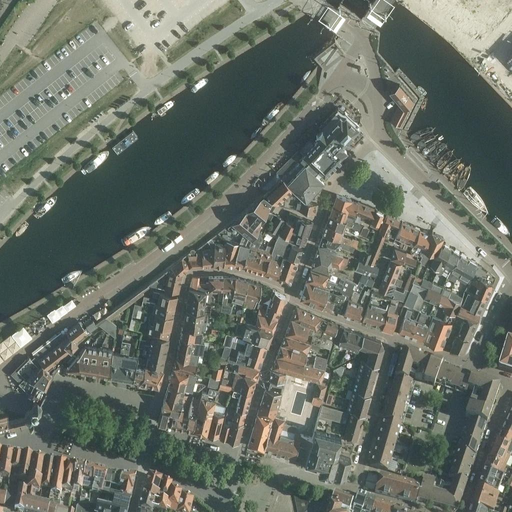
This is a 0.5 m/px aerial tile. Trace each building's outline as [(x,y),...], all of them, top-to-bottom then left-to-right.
[(438,0),(441,2),(442,0),(445,0),(449,2),(446,6),(452,11),(455,7),(460,11),(457,15),(458,16),(471,0),(438,0)] [(474,1),(460,18),(470,26),(484,9),(474,1)] [(484,9),(470,26),(479,34),(493,18),(484,9)] [(493,18),(479,34),(481,36),(480,36),(484,40),(485,39),(490,43),(504,26),(493,18)] [(403,82),(393,91),(403,103),(394,121),(405,126),(417,101),(418,99),(403,82)] [(310,139),(300,150),(306,155),(305,157),(309,161),(306,165),(314,173),(315,173),(318,176),(321,179),(336,158),(340,155),(337,152),(339,149),(342,152),(345,149),(340,144),(357,125),(355,124),(357,122),(347,113),(346,114),(340,109),(322,129),(323,131),(318,137),(321,139),(316,144),(310,139)] [(303,155),(302,154),(299,151),(278,174),(293,189),(305,201),(324,182),(315,173),(314,173),(306,165),(309,161),(303,155)] [(305,201),(293,189),(278,174),(262,188),(266,192),(277,204),(314,213),(317,203),(305,201)] [(355,213),(359,203),(352,200),(337,194),(333,205),(355,213)] [(273,204),(271,202),(265,197),(256,206),(233,225),(239,230),(244,233),(247,236),(252,240),(252,241),(257,230),(262,218),(266,211),(266,210),(270,211),(273,204)] [(370,222),(376,210),(375,209),(375,210),(359,203),(355,213),(363,216),(362,218),(365,220),(370,222)] [(352,222),(355,213),(333,205),(330,214),(352,222)] [(378,225),(383,213),(376,210),(370,222),(369,224),(377,227),(378,225)] [(269,221),(273,214),(271,213),(266,211),(262,218),(269,221)] [(363,226),(352,222),(330,214),(329,215),(330,215),(326,224),(344,230),(346,225),(361,230),(363,226)] [(269,228),(275,233),(283,220),(276,215),(268,228),(269,228)] [(393,237),(400,221),(387,215),(384,222),(380,232),(386,234),(393,237)] [(307,234),(312,221),(298,216),(295,225),(292,224),(290,229),(307,234)] [(363,237),(369,224),(370,222),(365,220),(363,226),(361,230),(360,235),(363,237)] [(290,229),(292,224),(286,221),(280,232),(287,235),(290,229)] [(402,248),(412,226),(403,222),(395,238),(402,240),(399,246),(402,248)] [(235,235),(239,230),(233,225),(232,224),(226,228),(235,235)] [(354,245),(356,246),(358,240),(352,238),(351,238),(342,235),(342,234),(344,230),(326,224),(323,234),(354,245)] [(413,245),(420,230),(420,229),(412,226),(402,248),(406,249),(408,243),(413,245)] [(269,228),(266,233),(273,236),(275,233),(269,228)] [(307,234),(290,229),(287,235),(290,237),(289,239),(304,244),(307,234)] [(242,267),(251,269),(259,248),(258,248),(261,240),(259,240),(262,233),(257,230),(250,245),(241,266),(242,267)] [(424,250),(431,234),(420,230),(413,245),(416,246),(415,250),(411,249),(410,252),(418,256),(418,258),(420,259),(422,254),(421,253),(423,249),(424,250)] [(287,243),(289,239),(290,237),(287,235),(280,232),(275,241),(273,247),(267,245),(266,250),(272,252),(270,257),(281,261),(284,255),(287,243)] [(377,238),(383,240),(386,234),(380,232),(377,238)] [(436,251),(443,237),(432,232),(431,234),(424,250),(423,249),(421,253),(422,254),(420,259),(421,260),(420,263),(424,264),(430,252),(434,254),(436,251)] [(241,266),(250,245),(245,244),(247,236),(244,233),(242,239),(240,244),(234,265),(241,266)] [(230,237),(228,237),(228,235),(228,234),(226,234),(227,239),(226,241),(226,245),(223,266),(234,265),(240,244),(229,241),(230,237)] [(338,246),(352,251),(354,245),(323,234),(319,244),(336,250),(338,246)] [(202,250),(202,253),(203,267),(213,266),(215,244),(211,239),(207,242),(210,245),(210,249),(202,250)] [(302,249),(291,245),(287,243),(284,255),(298,261),(302,249)] [(436,272),(451,248),(443,243),(430,264),(435,267),(433,270),(436,272)] [(223,266),(226,245),(215,244),(213,266),(220,266),(223,266)] [(340,266),(343,256),(319,247),(315,257),(332,263),(332,264),(339,266),(340,266)] [(264,273),(270,257),(272,252),(266,250),(259,248),(251,269),(264,273)] [(370,256),(372,251),(362,248),(358,258),(360,259),(367,262),(370,256)] [(413,268),(416,259),(409,256),(410,254),(407,252),(395,248),(390,259),(413,268)] [(450,268),(459,252),(451,248),(436,272),(439,274),(442,269),(448,273),(450,268)] [(370,256),(376,258),(379,251),(373,249),(372,251),(370,256)] [(456,278),(468,258),(459,252),(450,268),(448,273),(448,274),(456,278)] [(203,267),(202,253),(196,253),(196,255),(189,255),(189,262),(189,268),(196,268),(203,267)] [(298,261),(284,255),(281,261),(275,278),(288,283),(290,282),(298,261)] [(367,262),(374,264),(376,258),(370,256),(367,262)] [(275,278),(281,261),(270,257),(264,273),(275,278)] [(338,271),(340,266),(339,266),(332,264),(332,263),(315,257),(312,267),(341,277),(344,278),(346,273),(338,271)] [(189,268),(189,262),(182,258),(173,264),(170,267),(183,274),(188,268),(189,268)] [(465,283),(478,263),(468,258),(456,278),(455,281),(459,284),(461,281),(465,283)] [(375,277),(379,267),(373,266),(374,264),(367,262),(360,259),(356,270),(375,277)] [(399,275),(402,265),(391,261),(387,270),(399,275)] [(179,292),(183,274),(170,267),(165,289),(179,292)] [(340,290),(345,279),(344,278),(341,277),(338,284),(327,280),(329,275),(311,269),(307,279),(340,290)] [(400,287),(403,281),(397,279),(399,275),(387,270),(383,279),(395,284),(394,285),(400,287)] [(410,291),(413,283),(416,275),(411,273),(404,288),(405,289),(410,291)] [(429,289),(432,283),(432,282),(416,275),(413,283),(427,288),(429,289)] [(210,290),(219,290),(224,291),(223,276),(208,276),(208,282),(206,282),(206,285),(200,284),(199,284),(199,277),(195,277),(194,277),(193,278),(192,278),(189,289),(211,293),(210,290)] [(233,291),(235,277),(223,276),(224,291),(233,291)] [(243,305),(248,280),(235,276),(235,277),(233,291),(232,302),(243,305)] [(349,294),(340,290),(307,279),(307,280),(306,281),(300,298),(321,307),(325,296),(341,302),(337,313),(342,314),(349,294)] [(350,294),(355,282),(345,279),(340,290),(349,294),(350,294)] [(405,301),(410,291),(405,289),(404,292),(393,288),(394,285),(395,284),(383,279),(378,290),(391,294),(394,295),(393,298),(397,299),(405,301)] [(486,299),(492,284),(481,279),(479,283),(472,280),(468,291),(486,299)] [(258,300),(262,284),(249,280),(248,280),(243,305),(254,308),(256,300),(258,300)] [(424,298),(427,288),(413,283),(410,291),(405,301),(404,304),(419,310),(424,298)] [(441,294),(443,288),(432,283),(429,289),(441,294)] [(365,303),(369,292),(370,289),(368,288),(367,291),(365,290),(361,301),(361,302),(361,303),(357,302),(351,318),(359,320),(364,304),(365,303)] [(437,303),(441,294),(429,289),(427,288),(424,298),(437,303)] [(448,297),(450,292),(451,291),(443,288),(441,294),(448,297)] [(211,303),(213,303),(211,293),(189,289),(187,299),(211,303)] [(174,307),(177,296),(160,292),(153,291),(152,296),(159,298),(157,304),(174,307)] [(281,308),(285,296),(273,291),(271,299),(270,303),(281,308)] [(479,313),(486,299),(468,291),(461,304),(468,307),(468,308),(479,313)] [(357,301),(360,294),(354,292),(350,300),(349,299),(344,315),(351,318),(357,302),(357,301)] [(462,297),(450,292),(448,297),(461,302),(462,297)] [(455,316),(457,312),(460,305),(461,302),(448,297),(441,294),(437,303),(444,306),(442,311),(446,313),(455,316)] [(337,313),(341,302),(325,296),(321,307),(337,313)] [(392,331),(398,311),(393,310),(397,299),(393,298),(392,298),(388,308),(382,328),(392,331)] [(209,313),(211,303),(187,299),(186,309),(207,313),(207,312),(209,313)] [(388,308),(380,305),(381,302),(376,300),(375,304),(369,302),(363,321),(374,325),(382,328),(388,308)] [(174,307),(157,304),(155,303),(153,313),(173,317),(174,308),(174,307)] [(230,313),(231,305),(227,304),(222,303),(220,311),(230,313)] [(281,308),(270,303),(267,311),(266,315),(276,319),(277,319),(280,310),(281,308)] [(256,326),(272,331),(276,319),(266,315),(267,311),(261,309),(262,304),(258,304),(257,308),(259,308),(259,311),(254,309),(251,317),(257,318),(256,326)] [(479,313),(468,308),(460,305),(457,312),(464,316),(476,321),(479,313)] [(319,324),(321,318),(296,307),(291,319),(313,328),(316,330),(319,324)] [(207,316),(207,313),(186,309),(185,317),(196,319),(201,320),(202,315),(207,316)] [(410,336),(416,319),(409,317),(412,310),(407,309),(399,332),(410,336)] [(421,340),(431,315),(419,311),(416,319),(410,336),(421,340)] [(171,329),(173,317),(153,313),(150,312),(147,323),(150,324),(152,324),(171,329)] [(445,342),(450,330),(452,326),(451,325),(452,323),(455,316),(446,313),(444,320),(433,316),(424,341),(443,348),(445,342)] [(205,330),(207,316),(202,315),(201,320),(196,319),(185,317),(183,328),(202,332),(202,330),(205,330)] [(450,330),(456,333),(468,338),(476,321),(464,316),(459,328),(453,325),(453,326),(452,326),(450,330)] [(114,336),(116,325),(107,318),(100,325),(114,336)] [(327,324),(328,321),(321,318),(319,324),(326,327),(327,324)] [(311,334),(313,328),(291,319),(285,334),(304,340),(307,333),(311,334)] [(86,327),(89,332),(90,331),(97,326),(95,323),(93,321),(93,320),(86,326),(86,327)] [(27,333),(32,337),(43,325),(38,321),(27,333)] [(335,335),(338,325),(336,324),(328,321),(327,324),(326,327),(323,333),(321,332),(320,335),(322,335),(333,340),(334,335),(335,335)] [(61,362),(72,350),(71,349),(77,342),(89,332),(86,327),(84,328),(79,322),(58,338),(61,342),(38,360),(39,360),(40,362),(52,373),(59,365),(61,362)] [(272,331),(256,326),(246,323),(242,337),(248,339),(267,345),(272,332),(272,331)] [(168,338),(171,329),(170,329),(171,329),(152,324),(150,324),(147,334),(152,335),(168,338)] [(338,344),(344,328),(344,327),(339,326),(334,342),(338,344)] [(201,340),(202,332),(183,328),(182,328),(181,337),(204,342),(204,340),(201,340)] [(347,348),(353,331),(344,328),(338,344),(347,348)] [(358,347),(363,335),(353,331),(347,348),(357,352),(359,347),(358,347)] [(463,350),(468,338),(456,333),(452,344),(445,342),(443,348),(449,350),(457,353),(463,350)] [(307,353),(309,347),(318,350),(320,345),(319,345),(304,340),(285,334),(281,345),(307,353)] [(379,364),(383,347),(381,341),(363,334),(363,335),(358,347),(359,347),(369,351),(366,361),(379,364)] [(167,349),(169,339),(168,338),(152,335),(150,345),(167,349)] [(330,349),(333,340),(322,335),(319,345),(320,345),(330,349)] [(203,348),(204,342),(181,337),(179,344),(178,348),(199,352),(207,354),(207,349),(203,348)] [(267,345),(248,339),(244,351),(249,353),(263,357),(267,345)] [(239,349),(241,343),(231,340),(230,346),(239,349)] [(511,341),(506,340),(497,369),(511,373),(511,341)] [(133,378),(137,361),(138,357),(128,355),(130,342),(122,341),(120,351),(124,352),(124,354),(122,354),(120,364),(122,365),(119,377),(133,379),(133,378)] [(6,347),(9,352),(16,347),(13,342),(6,347)] [(165,359),(167,349),(150,345),(145,344),(139,343),(138,347),(144,348),(143,354),(148,355),(165,359)] [(87,366),(91,346),(86,345),(79,354),(79,353),(68,367),(84,370),(85,365),(87,366)] [(304,363),(307,353),(281,345),(277,356),(304,363)] [(100,357),(102,348),(91,346),(87,366),(85,365),(84,370),(95,372),(99,357),(100,357)] [(108,375),(113,352),(113,350),(102,348),(102,349),(102,348),(100,357),(99,357),(95,372),(108,375)] [(197,362),(199,352),(178,348),(176,357),(197,362)] [(259,368),(263,357),(249,353),(244,351),(239,349),(236,360),(234,359),(235,357),(228,355),(227,358),(227,360),(232,362),(233,362),(235,363),(238,364),(238,363),(245,365),(246,366),(246,365),(258,369),(259,369),(259,368)] [(337,349),(335,355),(347,359),(350,353),(337,349)] [(120,364),(122,354),(124,354),(124,352),(120,351),(120,353),(113,352),(108,375),(109,375),(119,377),(122,365),(120,364)] [(435,381),(441,365),(440,364),(406,351),(406,352),(402,354),(395,378),(408,381),(412,367),(427,373),(423,382),(432,385),(434,386),(436,381),(435,381)] [(162,370),(165,359),(148,355),(147,359),(145,366),(162,370)] [(301,373),(304,363),(277,356),(273,365),(301,373)] [(324,368),(327,359),(316,356),(313,365),(324,368)] [(141,381),(145,366),(147,359),(138,357),(137,361),(133,378),(141,381)] [(194,372),(197,362),(176,357),(174,368),(194,372)] [(52,373),(40,362),(38,360),(27,375),(30,378),(29,379),(30,380),(24,392),(29,394),(28,396),(37,400),(38,400),(43,390),(44,387),(46,388),(52,373)] [(375,374),(378,365),(379,364),(366,361),(362,360),(359,369),(375,374)] [(258,369),(246,365),(246,366),(245,365),(238,363),(238,364),(235,363),(233,362),(232,362),(231,367),(234,368),(233,372),(235,372),(244,375),(244,376),(256,379),(259,370),(258,369)] [(320,382),(324,368),(313,365),(304,363),(301,373),(273,365),(272,368),(286,372),(320,382)] [(445,385),(452,368),(441,365),(435,381),(436,381),(445,385)] [(163,370),(162,370),(145,366),(141,381),(158,386),(163,370)] [(194,383),(196,374),(194,373),(194,372),(174,368),(173,368),(171,377),(194,383)] [(283,382),(286,372),(272,368),(268,378),(272,379),(283,382)] [(456,389),(462,372),(452,368),(445,385),(456,389)] [(372,384),(375,374),(359,369),(356,379),(372,384)] [(251,394),(255,379),(256,379),(244,376),(244,375),(235,372),(232,389),(234,389),(240,391),(251,394)] [(467,389),(472,376),(462,372),(456,389),(466,393),(468,389),(467,389)] [(467,389),(468,389),(483,394),(477,411),(468,408),(466,414),(464,419),(469,420),(470,419),(487,425),(488,422),(491,415),(490,414),(499,387),(472,376),(467,389)] [(192,390),(194,383),(171,377),(169,384),(184,388),(192,390)] [(207,386),(215,388),(217,387),(219,379),(212,378),(209,377),(207,386)] [(412,383),(408,381),(395,378),(392,388),(409,393),(412,383)] [(281,392),(283,382),(272,379),(269,389),(281,392)] [(369,394),(372,384),(356,379),(353,389),(369,394)] [(323,399),(327,386),(316,383),(313,396),(323,399)] [(188,396),(182,394),(184,388),(169,384),(165,395),(181,399),(187,401),(188,396)] [(276,408),(281,392),(269,389),(266,388),(261,403),(276,408)] [(406,404),(409,393),(392,388),(389,399),(406,404)] [(251,394),(240,391),(234,389),(232,394),(239,396),(236,408),(246,411),(251,394)] [(367,404),(370,394),(369,394),(353,389),(350,399),(367,404)] [(38,400),(37,400),(29,410),(24,416),(26,418),(27,418),(27,416),(29,413),(33,417),(35,415),(41,410),(42,403),(42,400),(47,391),(43,390),(38,400)] [(207,434),(214,404),(216,398),(207,396),(208,391),(203,390),(200,400),(196,416),(196,417),(192,431),(206,435),(207,434)] [(181,399),(165,395),(161,409),(173,412),(177,413),(181,399)] [(196,416),(200,400),(192,398),(188,414),(184,429),(192,431),(196,417),(196,416)] [(184,429),(188,414),(181,412),(183,406),(185,407),(187,401),(181,399),(177,413),(173,412),(170,425),(184,429)] [(364,414),(367,404),(350,399),(347,410),(351,411),(364,414)] [(403,414),(406,404),(389,399),(385,409),(403,414)] [(274,415),(276,408),(261,403),(257,414),(273,419),(274,415)] [(217,436),(223,414),(225,407),(214,404),(207,434),(217,437),(216,437),(217,437),(218,436),(217,436)] [(347,419),(349,412),(322,404),(320,411),(346,418),(347,419)] [(243,421),(246,411),(236,408),(235,408),(234,410),(227,408),(225,415),(230,417),(232,417),(232,419),(243,421)] [(170,425),(173,412),(161,409),(158,422),(170,425)] [(400,425),(403,414),(385,409),(382,419),(400,425)] [(346,418),(320,411),(318,416),(345,423),(346,418)] [(356,440),(364,414),(351,411),(344,436),(356,440)] [(35,424),(33,417),(29,413),(27,416),(27,418),(26,418),(25,419),(24,419),(19,420),(21,428),(35,424)] [(264,450),(273,419),(257,414),(248,445),(252,447),(264,450)] [(280,433),(282,429),(285,419),(274,415),(273,419),(264,450),(274,453),(276,447),(275,447),(277,442),(277,443),(280,433)] [(242,426),(243,422),(243,421),(232,419),(231,425),(227,440),(238,443),(240,435),(243,436),(245,426),(242,426)] [(398,434),(401,425),(400,425),(382,419),(380,429),(398,434)] [(483,436),(487,426),(487,425),(470,419),(469,420),(466,430),(483,436)] [(21,428),(19,420),(9,423),(10,431),(21,428)] [(10,431),(9,423),(1,425),(3,434),(10,431)] [(227,440),(231,425),(224,423),(220,438),(227,440)] [(511,427),(504,424),(501,432),(511,436),(511,427)] [(293,458),(300,434),(282,429),(280,433),(277,443),(277,442),(275,447),(276,447),(274,453),(293,458)] [(396,444),(398,434),(380,429),(377,438),(396,444)] [(319,466),(323,454),(334,458),(335,454),(337,455),(341,437),(314,430),(312,438),(304,462),(319,466)] [(480,447),(483,436),(466,430),(462,441),(480,447)] [(511,436),(501,432),(497,441),(511,446),(511,436)] [(304,462),(312,438),(300,434),(293,458),(294,458),(294,459),(304,462)] [(393,453),(396,444),(377,438),(374,447),(393,453)] [(476,457),(480,447),(462,441),(459,452),(476,457)] [(493,450),(494,450),(510,457),(511,452),(511,446),(497,441),(493,450)] [(390,462),(393,453),(374,447),(372,457),(390,462)] [(0,477),(9,479),(11,469),(13,452),(10,451),(2,450),(0,470),(0,477)] [(505,467),(510,457),(494,450),(489,460),(502,466),(502,465),(505,467)] [(473,466),(476,457),(459,452),(458,451),(455,460),(473,466)] [(18,477),(22,454),(15,452),(13,452),(11,469),(15,469),(14,476),(18,477)] [(27,489),(33,455),(22,454),(18,477),(18,479),(22,480),(21,488),(27,489)] [(351,458),(337,455),(335,454),(334,458),(323,454),(319,466),(318,472),(332,476),(345,480),(351,458)] [(40,493),(41,489),(46,458),(33,455),(27,489),(25,498),(27,498),(34,500),(35,492),(40,493)] [(388,472),(390,462),(372,457),(369,466),(388,472)] [(49,490),(55,461),(46,458),(41,489),(49,490)] [(470,475),(473,466),(455,460),(452,468),(470,475)] [(502,477),(502,476),(506,467),(505,467),(502,465),(502,466),(489,460),(484,470),(496,474),(502,477)] [(60,495),(61,489),(66,463),(56,461),(55,461),(49,490),(49,492),(57,493),(57,495),(60,495)] [(245,471),(259,474),(261,465),(247,461),(245,471)] [(72,491),(72,489),(76,465),(67,463),(66,463),(61,489),(72,491)] [(82,488),(86,467),(76,464),(76,465),(72,489),(81,492),(82,488)] [(91,490),(95,469),(86,467),(82,488),(91,490)] [(470,475),(452,468),(449,477),(454,479),(467,483),(467,482),(470,475)] [(100,489),(101,483),(103,471),(95,469),(91,490),(91,492),(99,493),(100,489)] [(497,495),(500,486),(503,477),(502,476),(502,477),(496,474),(484,470),(478,487),(497,495)] [(103,471),(101,483),(100,489),(104,489),(105,484),(110,485),(119,487),(121,475),(107,472),(106,472),(103,471)] [(131,501),(133,487),(136,474),(129,472),(128,477),(121,475),(119,487),(110,485),(109,490),(108,495),(131,501)] [(157,495),(159,488),(162,479),(149,474),(144,491),(157,494),(157,495)] [(422,485),(380,474),(375,493),(417,503),(417,501),(418,501),(422,485)] [(433,491),(435,482),(423,479),(422,485),(418,501),(428,504),(432,491),(433,491)] [(457,511),(467,483),(454,479),(448,495),(433,491),(432,491),(428,504),(457,511)] [(167,503),(171,488),(172,484),(164,480),(161,489),(159,488),(157,495),(160,495),(158,500),(167,503)] [(493,511),(497,501),(499,496),(497,495),(478,487),(471,506),(472,506),(488,511),(490,511),(493,511)] [(27,489),(21,488),(18,488),(17,493),(15,508),(14,510),(22,511),(24,511),(27,498),(25,498),(27,489)] [(173,511),(176,511),(181,493),(171,488),(167,503),(158,500),(158,503),(156,510),(160,511),(166,511),(167,510),(173,511)] [(107,507),(123,511),(127,511),(131,502),(131,501),(108,495),(109,490),(104,489),(100,489),(99,493),(101,494),(101,495),(99,505),(107,507)] [(158,503),(158,500),(160,495),(157,495),(157,494),(144,491),(143,495),(142,498),(158,503)] [(15,508),(17,493),(7,492),(6,496),(4,506),(15,508)] [(350,510),(354,499),(334,492),(330,503),(342,507),(350,510)] [(190,511),(194,499),(181,493),(176,511),(190,511)] [(361,511),(367,497),(358,494),(352,510),(350,510),(348,511),(355,511),(356,510),(360,511),(361,511)] [(371,511),(376,500),(367,497),(361,511),(360,511),(371,511)] [(34,511),(36,500),(34,500),(27,498),(24,511),(34,511)] [(156,510),(158,503),(142,498),(138,510),(144,511),(152,511),(153,509),(156,510)] [(46,511),(49,503),(36,500),(34,511),(46,511)] [(393,511),(395,506),(376,500),(371,511),(393,511)] [(54,511),(56,505),(49,503),(46,511),(54,511)] [(96,511),(98,507),(99,505),(80,503),(76,507),(75,511),(74,511),(96,511)] [(339,511),(342,507),(330,503),(327,511),(339,511)]
